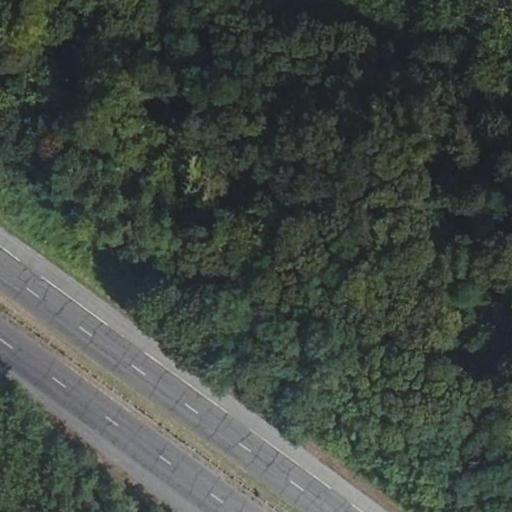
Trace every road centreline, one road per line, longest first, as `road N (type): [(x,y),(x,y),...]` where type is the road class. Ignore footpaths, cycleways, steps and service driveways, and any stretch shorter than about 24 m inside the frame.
road 1 (primary): [(332,511),(0,268)]
road 2 (primary): [(0,340),(234,511)]
